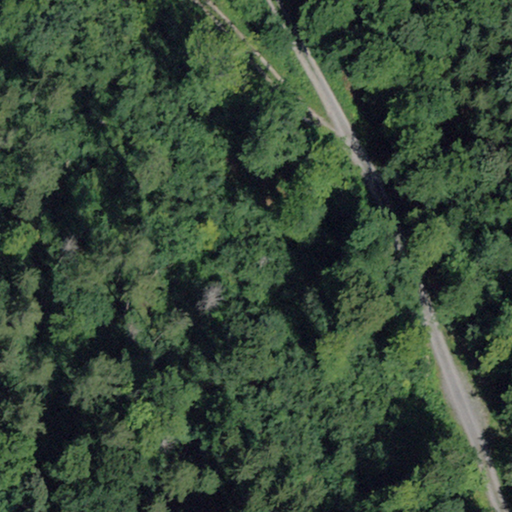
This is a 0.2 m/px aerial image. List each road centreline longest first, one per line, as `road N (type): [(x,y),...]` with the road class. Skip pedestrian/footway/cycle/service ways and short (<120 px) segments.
road 1 (track): [(274,0),(431,320),(502,511)]
road 2 (track): [(353,149),(199,0)]
